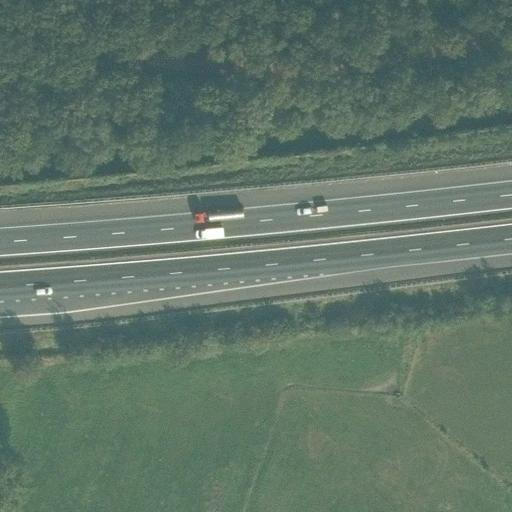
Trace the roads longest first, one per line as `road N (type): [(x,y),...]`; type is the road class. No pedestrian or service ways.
road 1 (track): [(0,174),(389,132),(511,108)]
road 2 (motorway): [(511,193),(0,243)]
road 3 (motorway): [(0,287),(511,239)]
